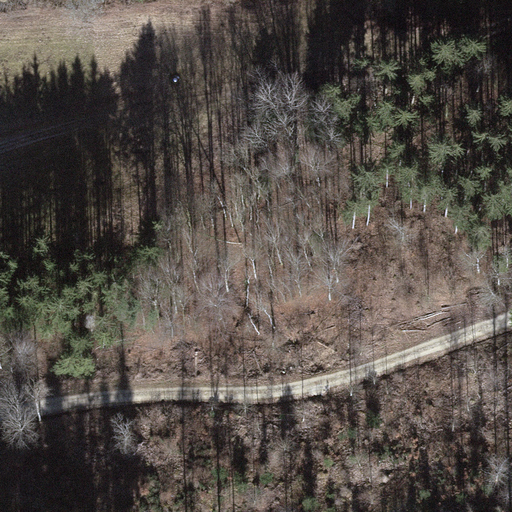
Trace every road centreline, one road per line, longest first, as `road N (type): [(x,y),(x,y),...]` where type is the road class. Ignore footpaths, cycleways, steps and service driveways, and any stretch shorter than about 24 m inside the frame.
road 1 (track): [(511,23),(170,100),(0,152)]
road 2 (track): [(511,323),(361,371),(238,393),(128,393),(0,416)]
